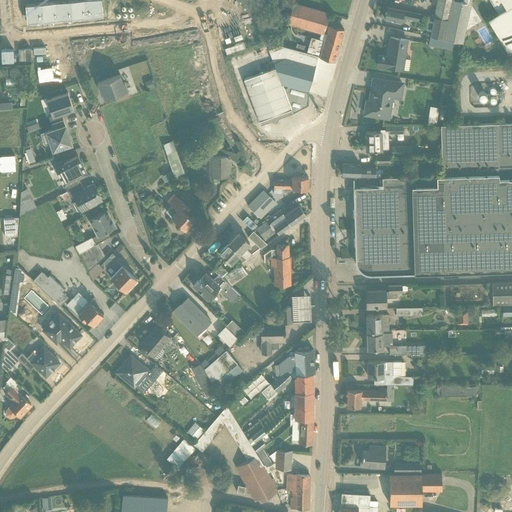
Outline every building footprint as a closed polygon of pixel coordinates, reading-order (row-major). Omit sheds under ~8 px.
[(85,0),(71,1),(72,18),(87,17),(85,0)] [(102,16),(100,0),(85,0),(87,17),(102,16)] [(462,0),(462,3),(451,1),(447,20),(433,17),(429,36),(462,44),(465,30),(471,4),(471,0),(462,0)] [(436,0),(433,17),(447,20),(451,1),(450,0),(436,0)] [(487,20),(508,54),(511,51),(511,0),(489,0),(497,14),(487,20)] [(71,1),(56,3),(57,20),(72,18),(71,1)] [(56,3),(41,4),(42,21),(57,20),(56,3)] [(329,14),(319,11),(292,3),(287,23),(321,32),(323,33),(329,14)] [(41,4),(25,5),(27,22),(42,21),(41,4)] [(471,4),(465,30),(481,20),(471,4)] [(419,14),(386,7),(384,18),(401,22),(402,18),(417,21),(419,14)] [(321,32),(319,40),(324,41),(325,39),(340,43),(344,29),(328,25),(326,34),(323,33),(321,32)] [(324,41),(319,40),(311,37),(306,53),(317,56),(335,60),(340,43),(325,39),(324,41)] [(405,59),(408,40),(390,38),(387,57),(378,56),(376,66),(408,71),(410,59),(405,59)] [(430,38),(426,42),(433,49),(436,45),(430,38)] [(269,50),(275,67),(244,79),(259,121),(262,120),(263,123),(270,121),(275,123),(277,118),(292,112),(307,105),(307,103),(307,92),(310,83),(311,79),(312,74),(317,56),(306,53),(281,46),(269,50)] [(31,61),(30,48),(18,49),(18,61),(31,61)] [(13,49),(1,50),(1,62),(13,61),(13,49)] [(120,75),(97,83),(100,92),(101,91),(104,99),(112,96),(114,102),(129,97),(127,91),(124,82),(123,83),(120,75)] [(147,89),(154,87),(151,79),(144,82),(147,89)] [(364,114),(390,118),(393,99),(401,100),(404,84),(373,79),(371,90),(373,90),(371,103),(366,102),(364,114)] [(0,110),(12,109),(11,102),(0,102),(0,110)] [(427,124),(435,124),(438,107),(430,106),(427,124)] [(51,124),(52,130),(40,134),(44,145),(49,144),(51,151),(71,144),(63,120),(51,124)] [(382,187),(352,188),(355,260),(355,263),(356,267),(358,269),(361,272),(364,274),(367,275),(370,275),(413,274),(439,273),(442,276),(457,275),(457,272),(511,270),(511,122),(478,124),(439,126),(440,142),(440,154),(441,175),(392,177),(382,177),(382,187)] [(375,131),(365,132),(366,150),(374,149),(374,150),(376,150),(376,149),(388,149),(388,134),(403,133),(402,125),(385,125),(385,129),(380,130),(380,131),(375,131)] [(166,154),(175,151),(172,141),(162,144),(166,154)] [(440,142),(429,142),(429,155),(440,154),(440,142)] [(391,146),(391,155),(411,155),(411,146),(391,146)] [(29,164),(36,161),(30,148),(24,150),(29,164)] [(175,151),(166,154),(175,179),(184,176),(175,151)] [(61,160),(52,165),(66,191),(81,184),(77,177),(86,173),(85,170),(82,165),(77,156),(63,163),(61,160)] [(203,157),(203,177),(208,177),(208,176),(211,176),(211,177),(225,177),(229,173),(229,160),(225,156),(203,157)] [(341,175),(375,176),(380,177),(382,175),(383,173),(382,170),(381,169),(359,168),(359,164),(342,164),(341,175)] [(164,182),(173,178),(170,171),(161,176),(164,182)] [(273,180),(273,194),(281,194),(281,189),(291,189),(307,189),(307,177),(291,177),(291,181),(273,180)] [(83,189),(81,184),(66,191),(69,197),(72,196),(75,201),(72,203),(77,212),(80,210),(80,211),(101,200),(96,190),(95,191),(92,184),(83,189)] [(263,190),(247,206),(252,210),(248,214),(255,221),(259,218),(260,219),(275,202),(263,190)] [(61,201),(68,197),(65,192),(58,196),(61,201)] [(184,230),(193,220),(186,214),(190,210),(174,194),(166,201),(171,206),(166,212),(172,218),(171,218),(174,221),(175,221),(184,230)] [(54,206),(49,209),(54,217),(59,215),(54,206)] [(284,216),(286,219),(273,228),(278,235),(305,215),(298,206),(284,216)] [(107,211),(88,220),(96,236),(91,238),(95,245),(98,243),(109,237),(106,231),(115,227),(107,211)] [(241,211),(234,219),(245,228),(251,221),(241,211)] [(10,215),(0,215),(0,233),(11,234),(10,215)] [(264,241),(275,233),(272,230),(265,222),(256,229),(264,241)] [(260,249),(267,244),(253,231),(247,237),(260,249)] [(228,243),(245,260),(252,255),(245,249),(249,244),(237,233),(228,243)] [(78,254),(95,245),(91,238),(91,237),(74,246),(78,254)] [(78,254),(87,271),(96,263),(104,255),(98,243),(95,245),(78,254)] [(228,243),(218,253),(230,264),(235,260),(239,264),(240,264),(245,260),(228,243)] [(270,258),(288,257),(288,244),(276,245),(276,249),(270,249),(263,254),(264,262),(270,258)] [(102,270),(125,291),(136,279),(124,269),(126,267),(112,253),(100,265),(102,266),(100,268),(102,270)] [(288,257),(270,258),(270,266),(273,266),(274,285),(290,285),(289,257),(288,257)] [(100,268),(96,263),(87,271),(92,279),(92,280),(102,270),(100,268)] [(227,273),(221,278),(231,286),(247,274),(240,264),(239,264),(227,273)] [(221,278),(227,273),(220,265),(214,271),(218,274),(221,278)] [(14,268),(12,282),(20,285),(28,276),(19,268),(14,268)] [(41,272),(33,281),(60,306),(68,297),(62,292),(64,290),(49,275),(47,277),(41,272)] [(200,278),(192,286),(208,301),(217,290),(223,295),(231,286),(221,278),(218,274),(212,280),(206,274),(200,279),(200,278)] [(491,306),(502,306),(511,305),(511,281),(491,282),(491,306)] [(367,307),(377,307),(385,306),(385,298),(396,297),(396,293),(401,293),(401,291),(407,291),(407,284),(388,285),(388,291),(385,291),(385,290),(367,291),(367,307)] [(84,321),(86,319),(93,325),(103,315),(78,292),(66,304),(84,321)] [(291,306),(291,321),(310,320),(309,294),(290,295),(291,306)] [(180,303),(171,312),(196,337),(197,336),(198,337),(207,329),(205,327),(210,322),(187,298),(181,304),(180,303)] [(511,305),(502,306),(502,316),(511,316),(511,305)] [(259,327),(260,354),(271,354),(271,349),(278,348),(278,342),(284,342),(283,322),(291,322),(291,321),(291,306),(288,306),(259,327)] [(421,307),(410,308),(395,308),(395,316),(422,315),(421,307)] [(250,310),(247,317),(256,322),(260,314),(250,310)] [(468,325),(467,310),(456,310),(457,325),(468,325)] [(69,347),(81,335),(58,313),(42,330),(56,343),(60,339),(69,347)] [(373,331),(388,330),(387,314),(376,315),(366,315),(366,331),(370,331),(373,331)] [(155,326),(140,344),(157,358),(160,357),(162,354),(163,350),(161,349),(170,339),(155,326)] [(237,338),(224,326),(217,334),(229,346),(237,338)] [(392,333),(376,333),(366,334),(367,349),(377,348),(381,348),(381,346),(388,346),(388,341),(392,341),(392,333)] [(3,346),(9,351),(14,345),(5,337),(4,342),(3,346)] [(426,345),(398,345),(389,345),(389,354),(419,354),(426,354),(426,345)] [(7,372),(18,360),(17,358),(9,351),(3,346),(0,366),(7,372)] [(204,369),(225,351),(220,346),(213,351),(215,353),(206,360),(205,359),(200,364),(204,369)] [(17,358),(18,360),(30,370),(34,366),(45,377),(59,363),(42,347),(35,354),(32,352),(26,358),(21,353),(17,358)] [(295,374),(312,373),(314,373),(313,350),(308,350),(308,348),(297,348),(297,351),(289,352),(278,364),(274,364),(275,370),(269,370),(270,379),(276,378),(276,383),(272,387),(277,392),(292,378),(288,372),(294,370),(295,374)] [(237,364),(225,351),(204,369),(213,385),(216,382),(237,364)] [(149,371),(130,356),(116,372),(135,387),(145,375),(153,382),(162,371),(154,365),(149,371)] [(168,368),(157,359),(153,364),(154,365),(162,371),(164,373),(168,368)] [(401,376),(401,361),(391,361),(377,361),(367,361),(367,376),(385,377),(385,384),(395,384),(412,385),(412,384),(412,376),(401,376)] [(487,363),(473,361),(472,373),(486,374),(487,363)] [(204,369),(200,364),(190,369),(201,387),(209,382),(211,382),(204,369)] [(242,370),(237,364),(216,382),(222,388),(242,370)] [(294,392),(312,391),(312,373),(295,374),(295,375),(293,377),(294,392)] [(20,417),(31,405),(16,391),(20,386),(10,377),(5,382),(7,383),(3,388),(6,391),(4,394),(12,401),(8,407),(6,410),(5,415),(9,418),(13,418),(17,414),(20,417)] [(215,391),(209,382),(201,387),(206,396),(215,391)] [(459,385),(440,385),(440,396),(476,396),(476,387),(459,386),(459,385)] [(346,389),(345,406),(355,406),(360,406),(361,399),(386,401),(386,390),(379,389),(379,390),(362,390),(356,390),(346,389)] [(293,407),(312,406),(312,391),(294,392),(290,396),(290,408),(293,407)] [(470,407),(471,399),(463,398),(462,407),(470,407)] [(242,477),(263,466),(251,446),(247,440),(226,406),(193,445),(201,452),(225,425),(247,461),(236,467),(242,477)] [(299,419),(312,419),(312,406),(293,407),(293,414),(290,414),(289,425),(297,419),(299,419)] [(298,444),(311,445),(312,419),(299,419),(298,444)] [(187,432),(197,440),(204,431),(195,422),(187,432)] [(247,440),(251,446),(259,439),(265,434),(262,429),(247,440)] [(172,451),(166,459),(171,463),(175,467),(181,459),(180,458),(191,445),(183,439),(173,452),(172,451)] [(251,446),(256,453),(262,448),(266,445),(261,440),(260,440),(259,439),(251,446)] [(362,465),(372,466),(383,467),(385,447),(374,446),(373,451),(363,450),(362,454),(362,457),(362,465)] [(256,453),(265,465),(269,462),(270,461),(262,448),(256,453)] [(275,469),(290,470),(292,451),(276,450),(276,462),(275,469)] [(267,473),(275,469),(276,462),(271,465),(269,462),(265,465),(263,466),(267,473)] [(420,472),(420,464),(394,464),(394,472),(420,472)] [(267,473),(263,466),(242,477),(254,500),(255,500),(261,497),(262,500),(277,492),(267,473)] [(441,490),(441,480),(441,473),(423,474),(399,474),(389,474),(389,504),(421,504),(421,490),(422,490),(441,490)] [(291,490),(310,491),(309,475),(286,475),(285,490),(291,490)] [(309,500),(310,491),(291,490),(291,499),(290,499),(290,509),(308,509),(309,500)] [(376,511),(377,507),(374,507),(375,505),(372,505),(372,507),(369,506),(369,494),(341,493),(340,505),(340,506),(339,510),(337,511),(376,511)] [(120,511),(166,511),(167,498),(122,495),(120,511)] [(65,509),(73,508),(72,500),(64,500),(65,509)] [(43,511),(51,510),(51,502),(42,502),(43,511)]
